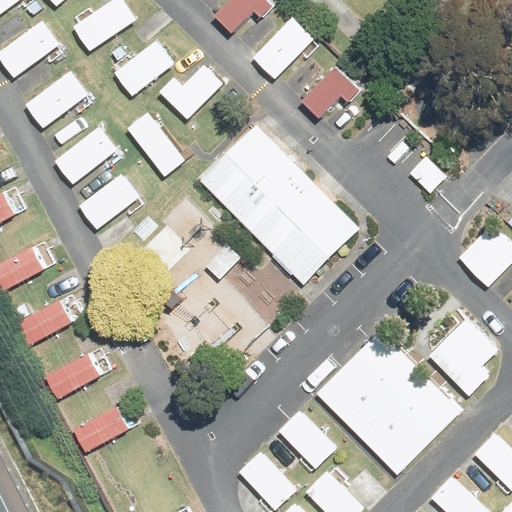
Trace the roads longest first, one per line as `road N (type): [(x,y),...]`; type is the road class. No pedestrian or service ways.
road 1 (residential): [(195,463),(0,80)]
road 2 (residential): [(179,0),(422,236)]
road 3 (residential): [(422,236),(195,463)]
road 4 (residential): [(491,0),(427,77),(431,102),(499,166)]
road 5 (residential): [(511,382),(384,511)]
road 6 (residential): [(422,236),(511,333)]
